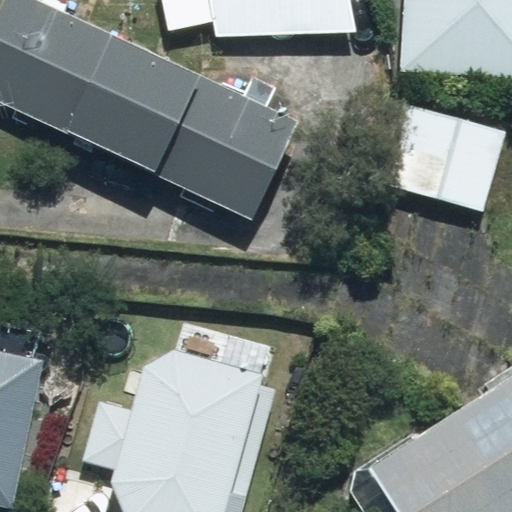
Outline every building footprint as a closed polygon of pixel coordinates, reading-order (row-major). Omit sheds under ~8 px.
[(296,129),(22,0),(2,0),(0,5),(0,113),(249,230),(296,129)] [(214,30),(215,41),(353,36),(351,0),(165,0),(167,31),(214,30)] [(511,0),(404,0),(400,79),(511,84),(511,0)] [(505,134),(406,104),(382,183),(480,213),(505,134)] [(0,505),(14,508),(41,363),(29,360),(34,336),(0,329),(0,505)] [(237,511),(246,480),(249,467),(254,450),(269,395),(243,365),(187,355),(152,370),(122,488),(133,511),(237,511)] [(511,511),(511,381),(342,479),(361,511),(511,511)]
